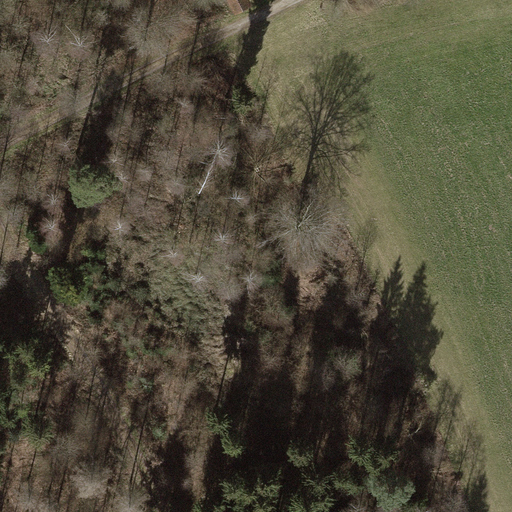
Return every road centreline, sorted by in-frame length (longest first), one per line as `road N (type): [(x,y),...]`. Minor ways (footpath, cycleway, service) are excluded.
road 1 (track): [(162,511),(114,408),(17,263),(0,215)]
road 2 (track): [(0,145),(143,69),(305,0)]
